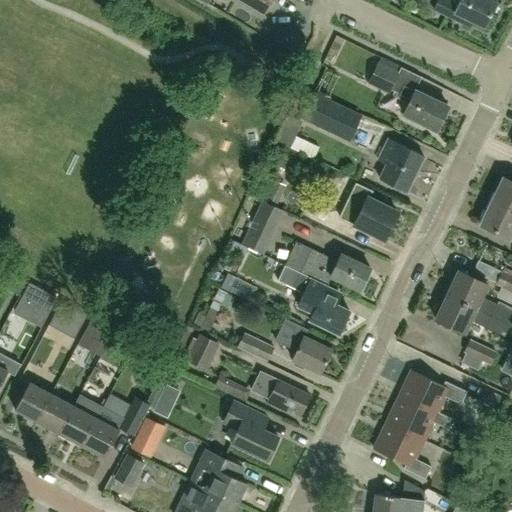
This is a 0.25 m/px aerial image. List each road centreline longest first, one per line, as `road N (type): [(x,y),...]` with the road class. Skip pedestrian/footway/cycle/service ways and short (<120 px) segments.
road 1 (residential): [(299,511),(502,77)]
road 2 (residential): [(502,77),(339,0)]
